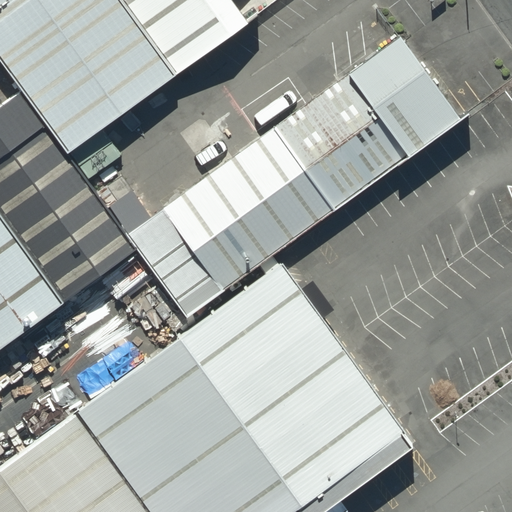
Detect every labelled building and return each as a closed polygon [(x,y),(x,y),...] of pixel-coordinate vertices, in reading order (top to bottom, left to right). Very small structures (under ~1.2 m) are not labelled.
[(0,0),(0,56),(24,90),(68,152),(176,75),(122,0),(0,0)] [(122,0),(176,75),(249,24),(232,0),(122,0)] [(402,38),(127,234),(141,253),(187,317),(462,122),(402,38)] [(0,107),(0,214),(66,307),(141,253),(127,234),(68,152),(24,90),(0,107)] [(0,214),(0,353),(66,307),(0,214)] [(0,469),(0,511),(302,511),(408,437),(284,265),(0,469)]
